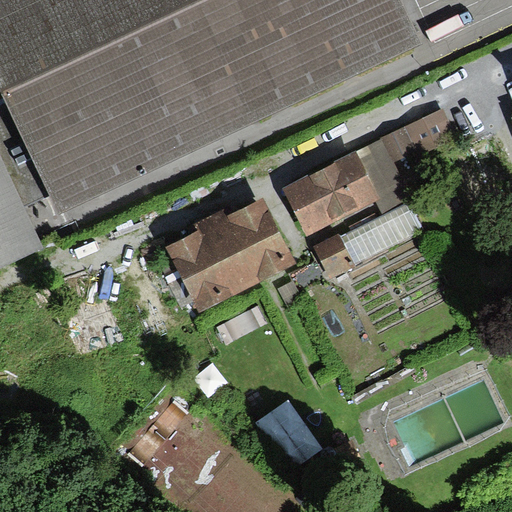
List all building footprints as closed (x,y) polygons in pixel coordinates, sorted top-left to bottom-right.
[(0,0),(0,163),(21,209),(57,191),(63,207),(67,205),(65,201),(409,40),(411,45),(414,44),(393,2),(391,0),(0,0)] [(511,0),(419,0),(435,38),(484,19),(482,15),(511,3),(511,0)] [(482,96),(477,84),(465,89),(470,100),(482,96)] [(416,152),(452,134),(442,113),(381,142),(389,159),(414,148),(416,152)] [(354,157),(289,190),(310,231),(319,227),(316,221),(372,193),(354,157)] [(0,262),(38,245),(21,209),(0,163),(0,262)] [(408,201),(319,247),(333,274),(423,229),(408,201)] [(287,260),(259,205),(174,248),(202,303),(287,260)] [(157,261),(164,274),(176,267),(170,254),(157,261)] [(261,415),(295,464),(324,444),(290,395),(261,415)]
